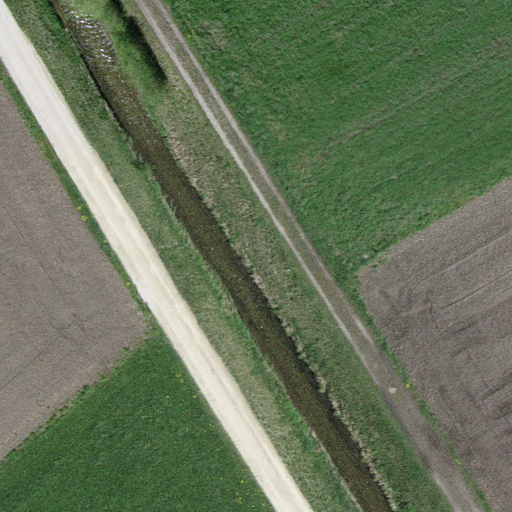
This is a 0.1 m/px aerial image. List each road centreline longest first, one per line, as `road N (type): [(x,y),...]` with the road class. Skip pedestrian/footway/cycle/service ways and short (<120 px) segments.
road 1 (track): [(468,511),(147,0)]
road 2 (track): [(296,511),(0,27)]
